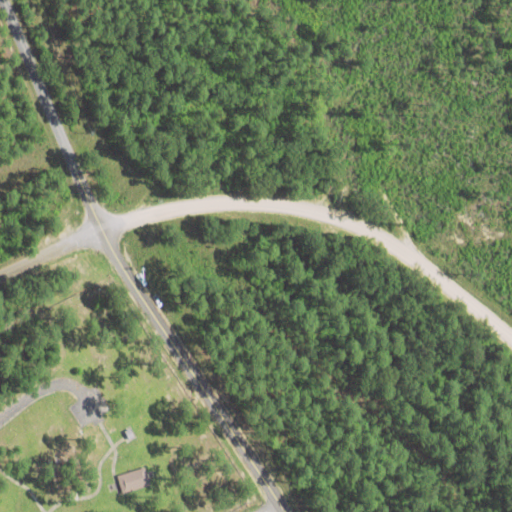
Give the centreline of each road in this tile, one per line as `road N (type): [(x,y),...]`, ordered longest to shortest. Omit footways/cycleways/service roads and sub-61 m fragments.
road 1 (residential): [(294,511),(109,223),(0,14)]
road 2 (residential): [(109,223),(227,206),(367,223),(511,338)]
road 3 (residential): [(0,278),(109,223)]
